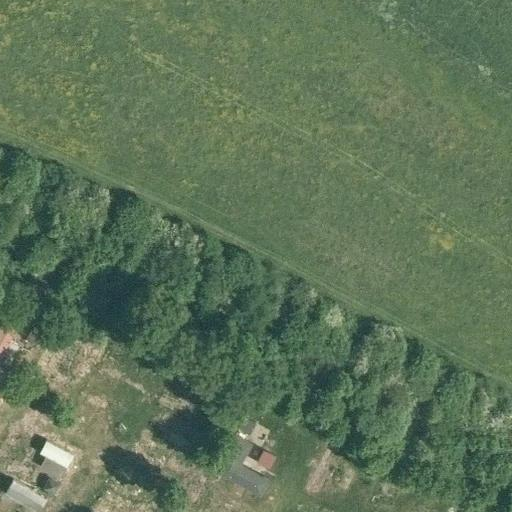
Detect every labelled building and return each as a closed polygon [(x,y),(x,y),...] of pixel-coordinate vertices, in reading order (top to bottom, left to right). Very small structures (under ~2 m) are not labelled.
[(0,313),(0,334),(10,320),(0,313)] [(0,334),(0,346),(7,350),(22,327),(10,320),(0,334)] [(20,359),(35,369),(51,343),(36,333),(20,359)] [(145,337),(136,333),(133,340),(141,344),(145,337)] [(109,339),(92,375),(117,387),(134,352),(109,339)] [(35,369),(50,378),(66,352),(51,343),(35,369)] [(18,410),(3,415),(0,421),(0,440),(1,442),(14,450),(28,445),(36,432),(31,418),(18,410)] [(162,427),(198,440),(203,425),(167,412),(162,427)] [(222,470),(266,491),(274,474),(249,462),(263,432),(257,429),(255,434),(243,428),(222,470)] [(56,430),(34,464),(58,479),(79,445),(56,430)] [(129,476),(167,495),(176,476),(138,458),(129,476)] [(342,459),(327,489),(340,496),(355,466),(342,459)] [(386,511),(401,483),(389,477),(372,511),(386,511)] [(54,491),(46,485),(41,492),(49,498),(54,491)] [(209,511),(239,511),(215,500),(209,511)] [(417,511),(433,511),(436,506),(422,500),(417,511)]
